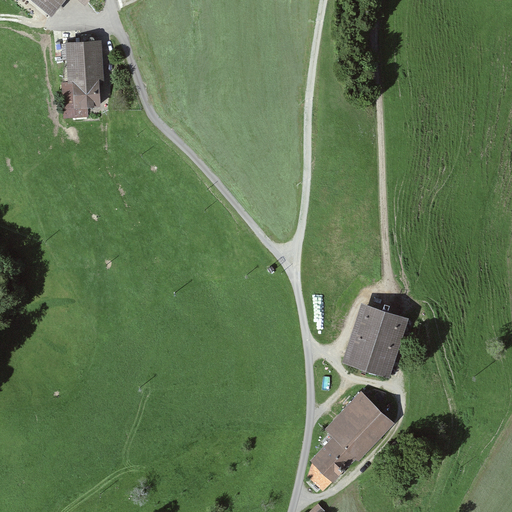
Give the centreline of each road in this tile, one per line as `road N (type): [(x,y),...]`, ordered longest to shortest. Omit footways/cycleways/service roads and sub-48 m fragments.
road 1 (track): [(310,353),(337,343),(359,291),(386,278),(378,0)]
road 2 (residential): [(295,261),(260,237),(142,92),(94,0)]
road 3 (unclassified): [(295,261),(326,0)]
road 4 (residential): [(293,511),(310,353),(295,261)]
